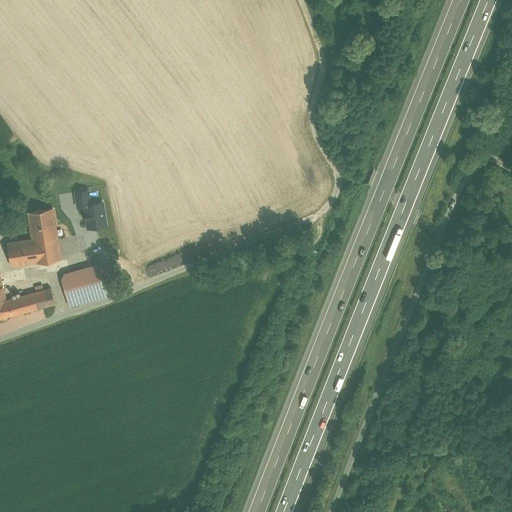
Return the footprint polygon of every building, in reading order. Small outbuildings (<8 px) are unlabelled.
[(88,190),(76,192),(78,206),(85,205),(90,204),(88,190)] [(90,204),(85,205),(86,211),(85,211),(86,219),(87,219),(88,228),(106,225),(103,202),(90,204)] [(9,241),(12,265),(61,258),(53,208),(28,212),(32,238),(9,241)] [(113,259),(60,273),(69,306),(121,293),(113,259)] [(0,317),(57,304),(53,287),(9,297),(2,270),(0,270),(0,317)]
